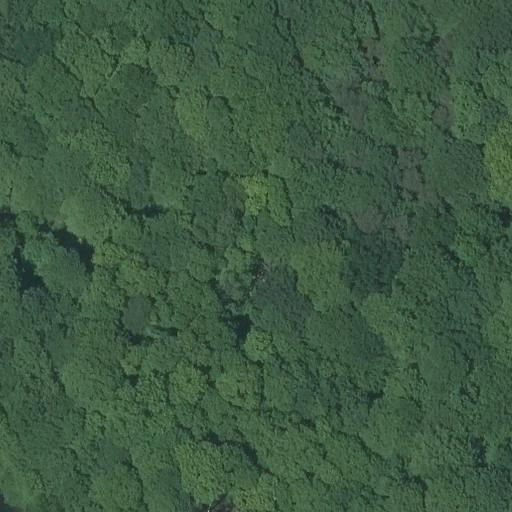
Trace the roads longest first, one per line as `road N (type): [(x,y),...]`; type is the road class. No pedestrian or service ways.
road 1 (track): [(0,290),(128,511)]
road 2 (track): [(400,100),(304,56),(227,0)]
